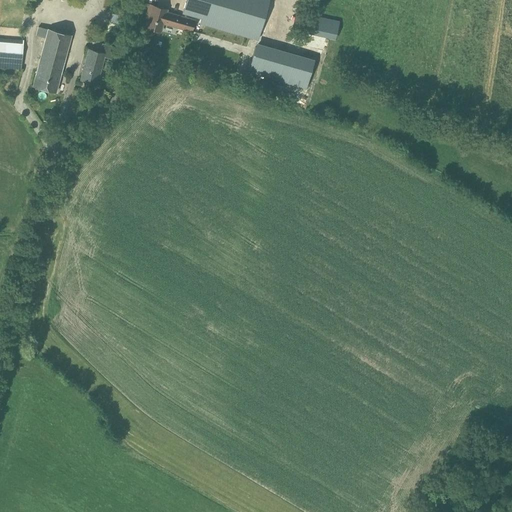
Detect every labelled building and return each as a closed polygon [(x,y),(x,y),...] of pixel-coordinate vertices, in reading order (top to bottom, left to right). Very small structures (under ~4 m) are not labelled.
[(258,40),(269,0),(186,0),(183,13),(202,19),(200,24),(258,40)] [(151,15),(147,28),(161,32),(164,21),(170,23),(169,25),(192,31),(196,19),(167,11),(151,6),(148,15),(151,15)] [(121,25),(123,16),(112,13),(110,22),(121,25)] [(48,29),(38,27),(36,36),(45,39),(38,68),(33,87),(56,93),(61,74),(62,74),(72,35),(48,29)] [(0,38),(0,67),(22,69),(23,40),(0,38)] [(80,81),(98,86),(106,54),(88,49),(80,81)] [(153,212),(159,195),(126,183),(120,199),(153,212)]
